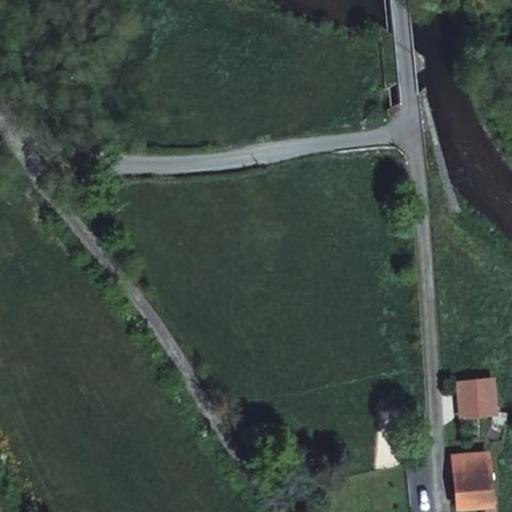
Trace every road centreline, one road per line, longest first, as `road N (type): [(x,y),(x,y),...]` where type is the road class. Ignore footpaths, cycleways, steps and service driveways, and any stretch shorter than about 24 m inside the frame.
road 1 (unclassified): [(16,138),(118,266),(281,511)]
road 2 (unclassified): [(16,138),(86,165),(177,169),(411,128)]
road 3 (unclassified): [(443,511),(411,128)]
road 4 (unclassified): [(411,128),(400,0)]
